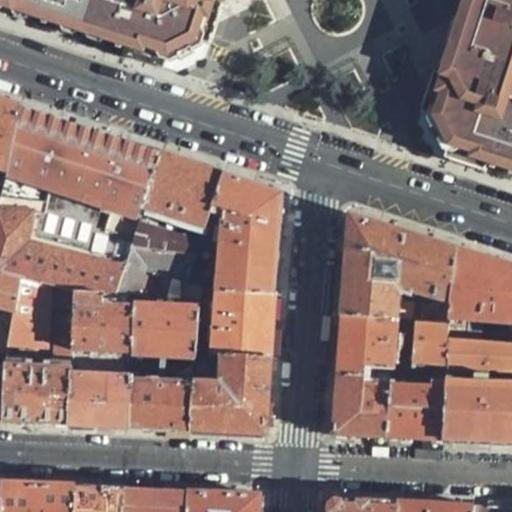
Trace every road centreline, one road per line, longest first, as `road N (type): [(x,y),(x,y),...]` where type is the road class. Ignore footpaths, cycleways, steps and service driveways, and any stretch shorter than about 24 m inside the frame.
road 1 (primary): [(334,165),(0,57)]
road 2 (residential): [(334,165),(322,205),(299,466)]
road 3 (residential): [(0,453),(299,466)]
road 4 (residential): [(511,474),(299,466)]
road 5 (primary): [(511,222),(334,165)]
